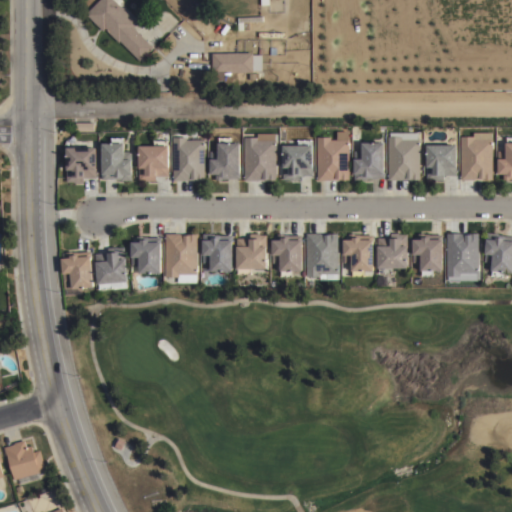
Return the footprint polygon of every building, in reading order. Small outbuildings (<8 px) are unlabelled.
[(122,0),(118,4),(137,24),(133,28),(152,47),(138,61),(119,41),(118,43),(105,29),(102,31),(85,14),(99,0),(122,0)] [(224,73),(224,81),(211,81),(211,53),(252,53),(252,55),(262,55),(262,71),(253,71),(253,73),(224,73)] [(75,122),(93,122),(93,132),(75,132),(75,122)] [(388,136),(390,136),(390,132),(418,132),(418,139),(421,139),(421,179),(389,179),(388,136)] [(473,132),(491,132),(491,139),(492,139),(492,179),(460,179),(460,136),(473,136),(473,132)] [(258,133),(275,133),(275,139),(276,139),(276,180),(244,180),(244,136),(258,136),(258,133)] [(173,136),(187,136),(187,139),(192,139),(192,137),(203,137),(203,139),(205,139),(205,180),(173,180),(173,136)] [(132,151),(132,180),(120,180),(120,179),(102,179),(101,141),(111,141),(111,137),(124,137),(124,151),(132,151)] [(219,137),(231,137),(231,141),(240,141),(240,178),(227,178),(227,179),(216,179),(216,173),(210,173),(210,157),(218,157),(218,142),(219,142),(219,137)] [(318,137),(331,137),(331,139),(350,139),(350,179),(332,179),(332,180),(318,180),(318,137)] [(154,139),(169,139),(169,175),(156,175),(156,181),(145,181),(145,179),(138,179),(138,144),(154,144),(154,139)] [(283,144),(298,144),(298,139),(312,139),(312,144),(313,144),(313,175),(300,175),(300,179),(283,179),(283,144)] [(363,141),(385,141),(385,173),(384,173),(384,178),(366,178),(366,179),(355,180),(355,157),(363,157),(363,141)] [(505,141),(511,141),(511,178),(503,178),(503,172),(498,172),(498,157),(505,157),(505,141)] [(456,144),(456,174),(443,174),(443,179),(426,179),(426,144),(456,144)] [(95,146),(95,177),(83,177),(83,183),(77,183),(77,182),(66,182),(66,169),(66,146),(95,146)] [(491,270),(491,262),(484,261),(487,231),(505,232),(505,235),(511,235),(511,271),(503,271),(503,276),(491,275),(492,270),(491,270)] [(197,282),(179,282),(179,277),(165,277),(165,233),(197,233),(197,239),(199,239),(199,271),(197,271),(197,274),(197,282)] [(211,271),(211,262),(203,262),(203,233),(213,233),(213,235),(233,235),(233,271),(211,271)] [(251,268),(251,274),(238,274),(238,268),(237,268),(237,245),(250,245),(250,233),(260,233),(260,234),(267,234),(267,268),(251,268)] [(338,233),(338,274),(320,274),(320,276),(306,276),(306,233),(338,233)] [(376,267),(376,245),(389,245),(389,233),(400,233),(400,234),(407,234),(407,267),(391,267),(391,273),(378,273),(378,267),(376,267)] [(461,273),(461,275),(447,275),(446,233),(478,233),(479,273),(461,273)] [(292,270),(292,276),(281,276),(281,262),(272,262),(272,239),(282,239),(282,236),(290,236),(290,239),(302,239),(302,270),(292,270)] [(353,239),(353,236),(362,236),(362,239),(374,239),(374,270),(364,270),(364,276),(352,276),(352,262),(344,262),(344,239),(353,239)] [(420,270),(420,262),(412,262),(412,238),(421,238),(421,236),(429,236),(429,238),(442,238),(442,270),(433,270),(433,275),(421,276),(421,270),(420,270)] [(139,272),(139,264),(131,264),(131,241),(136,237),(161,237),(161,272),(139,272)] [(124,247),(127,280),(113,282),(113,287),(100,289),(99,283),(97,283),(94,254),(108,252),(108,248),(116,247),(124,247)] [(63,288),(60,258),(69,257),(69,255),(78,254),(78,256),(90,255),(93,286),(71,288),(71,287),(63,288)] [(8,458),(7,458),(4,448),(15,445),(14,443),(25,440),(27,447),(32,446),(34,452),(41,450),(46,471),(40,472),(41,479),(20,484),(19,479),(14,480),(8,458)]
